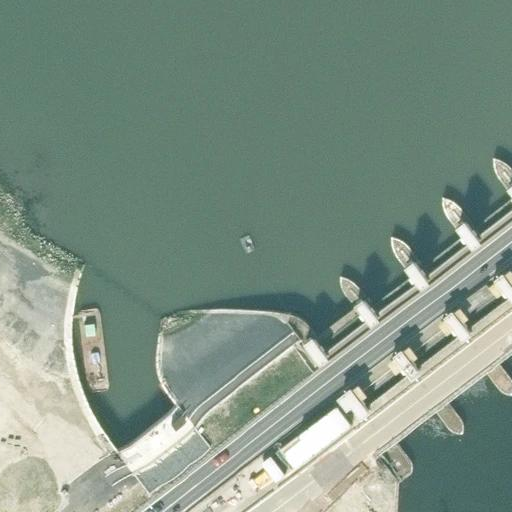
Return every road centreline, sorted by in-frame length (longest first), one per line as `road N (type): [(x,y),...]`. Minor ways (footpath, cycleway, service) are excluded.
road 1 (motorway): [(511,245),(165,511)]
road 2 (motorway): [(283,511),(511,332)]
